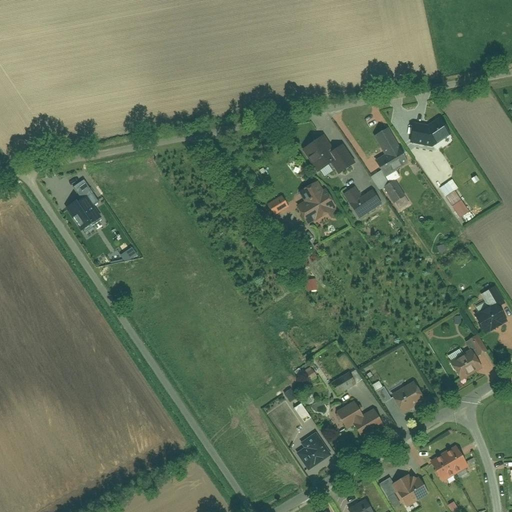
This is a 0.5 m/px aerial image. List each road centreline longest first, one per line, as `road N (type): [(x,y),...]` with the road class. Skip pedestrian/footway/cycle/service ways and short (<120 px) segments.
road 1 (unclassified): [(14,171),(511,73)]
road 2 (unclassified): [(14,171),(251,511)]
road 3 (residential): [(277,511),(462,405)]
